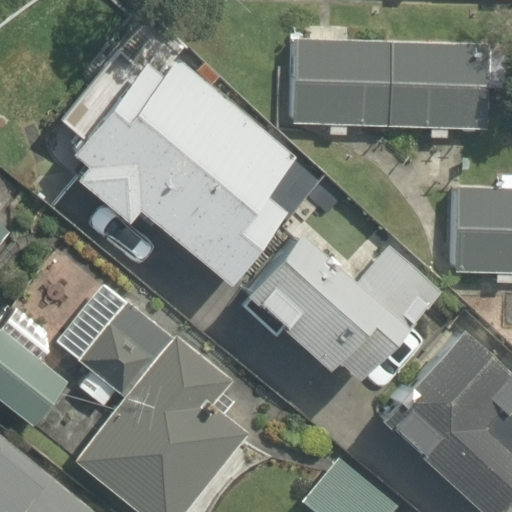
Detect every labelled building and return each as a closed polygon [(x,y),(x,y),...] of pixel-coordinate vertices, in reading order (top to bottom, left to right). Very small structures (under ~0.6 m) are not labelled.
[(337,137),(338,125),(419,128),(419,140),(437,141),(437,128),(480,130),(480,113),(489,113),(491,68),(482,68),(483,46),(285,38),(282,122),(314,124),(313,136),(337,137)] [(207,295),(280,223),(253,195),(287,161),(208,80),(196,91),(167,61),(146,81),(132,67),(45,151),(66,173),(56,183),(111,239),(132,219),(207,295)] [(504,286),(504,272),(511,272),(511,170),(485,169),(484,190),(443,188),(440,270),(484,272),(483,285),(504,286)] [(338,390),(431,289),(362,225),(327,263),(293,232),(227,303),(311,381),(319,372),(338,390)] [(216,386),(92,287),(51,338),(117,391),(58,465),(115,511),(172,511),(232,438),(197,409),(216,386)] [(0,324),(0,416),(23,434),(68,374),(0,324)] [(444,338),(359,435),(446,511),(486,511),(507,488),(487,470),(511,441),(511,436),(492,419),(511,397),(444,338)] [(77,511),(0,448),(0,511),(77,511)] [(324,461),(288,508),(293,511),(383,511),(386,508),(324,461)]
